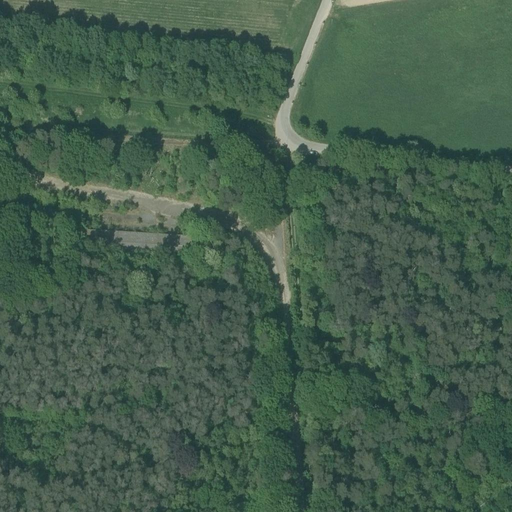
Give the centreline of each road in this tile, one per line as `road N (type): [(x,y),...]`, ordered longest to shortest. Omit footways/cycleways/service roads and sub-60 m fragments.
road 1 (track): [(0,129),(287,142),(314,511)]
road 2 (unclassified): [(511,168),(287,142),(284,109),(328,0)]
road 3 (track): [(0,84),(283,125)]
